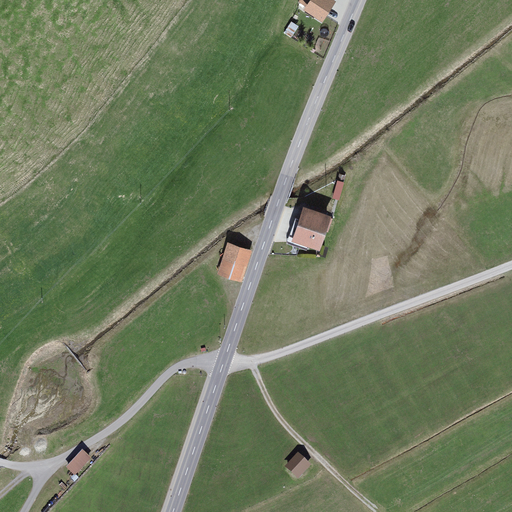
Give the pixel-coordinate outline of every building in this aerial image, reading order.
[(320,18),(333,0),(304,0),(301,5),(320,18)] [(342,198),(344,180),(336,179),(334,197),(342,198)] [(299,208),(288,242),(315,250),(325,217),(299,208)] [(250,251),(226,243),(215,277),(240,284),(250,251)] [(76,476),(92,458),(83,450),(67,468),(76,476)] [(311,466),(298,454),(285,468),(299,480),(311,466)]
